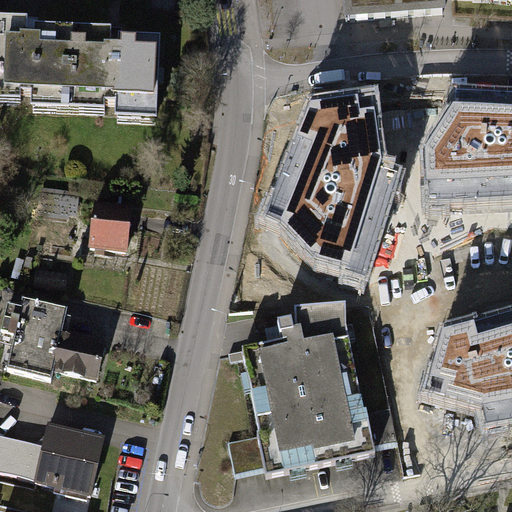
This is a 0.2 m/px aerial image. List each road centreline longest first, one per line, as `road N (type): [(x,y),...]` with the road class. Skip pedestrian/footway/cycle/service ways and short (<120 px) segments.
road 1 (residential): [(160,511),(238,84)]
road 2 (residential): [(511,60),(443,60),(238,84)]
road 3 (residential): [(316,511),(511,471)]
